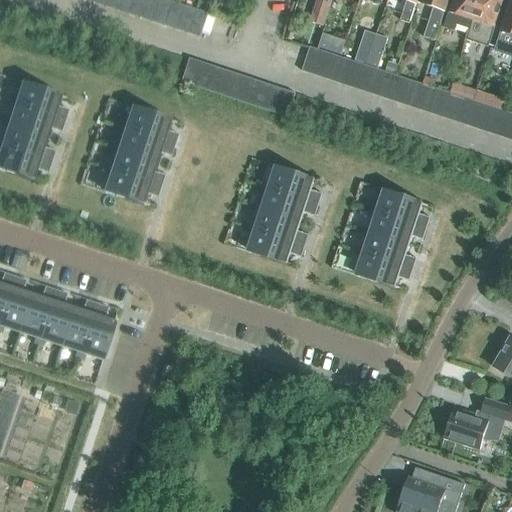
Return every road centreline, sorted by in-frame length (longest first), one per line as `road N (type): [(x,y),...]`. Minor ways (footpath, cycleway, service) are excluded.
road 1 (residential): [(343,511),(511,227)]
road 2 (residential): [(167,287),(94,511)]
road 3 (residential): [(387,359),(167,287)]
road 4 (residential): [(167,287),(0,233)]
